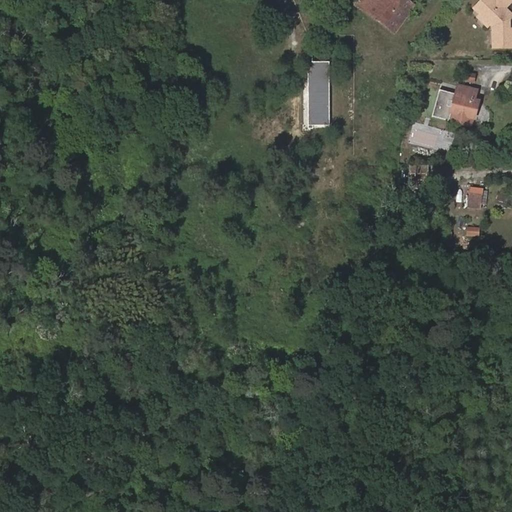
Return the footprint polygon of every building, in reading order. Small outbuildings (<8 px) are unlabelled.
[(396,32),(414,7),(415,6),(414,5),(406,0),(404,0),(404,1),(402,0),(360,0),(358,4),(377,18),(379,14),(382,10),(393,18),(387,26),(396,32)] [(481,11),(492,23),(493,21),(497,26),(497,30),(494,30),(495,47),(511,46),(511,27),(510,28),(510,20),(511,18),(511,10),(510,8),(511,4),(511,2),(511,0),(481,0),(478,3),(483,10),(481,11)] [(379,14),(377,18),(380,20),(387,26),(393,18),(382,10),(379,14)] [(489,26),(492,23),(481,11),(478,14),(489,26)] [(330,126),(330,62),(309,62),(309,126),(330,126)] [(477,80),(477,72),(466,72),(466,80),(477,80)] [(479,99),(481,89),(461,85),(455,121),(469,124),(471,116),(479,117),(482,100),(479,99)] [(418,130),(417,141),(438,143),(439,132),(418,130)] [(466,205),(480,206),(483,187),(469,184),(466,205)]
